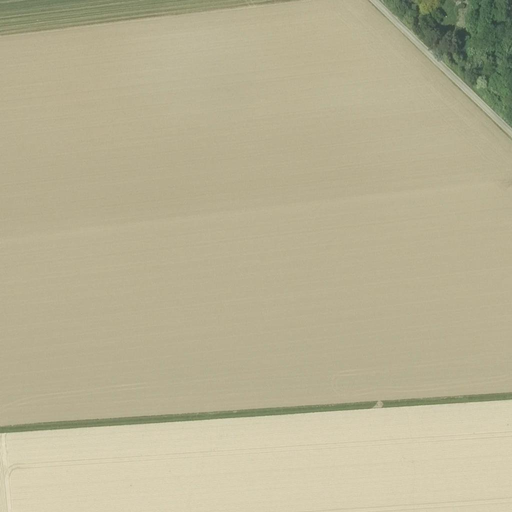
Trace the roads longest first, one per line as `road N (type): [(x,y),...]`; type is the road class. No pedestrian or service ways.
road 1 (track): [(511,389),(0,430)]
road 2 (unclassified): [(371,0),(511,134)]
